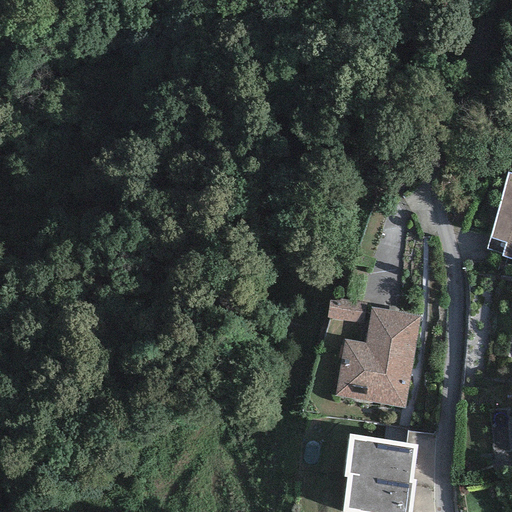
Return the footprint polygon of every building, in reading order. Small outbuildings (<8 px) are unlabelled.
[(511,174),(507,173),(486,249),(502,254),(501,257),(511,259),(511,174)] [(362,324),(365,303),(339,299),(339,301),(329,300),(326,318),(362,324)] [(419,317),(370,309),(365,343),(344,339),(334,397),(404,408),(419,317)] [(417,444),(349,435),(343,477),(347,477),(414,487),(416,480),(412,479),(417,444)] [(411,511),(414,487),(347,477),(341,511),(411,511)]
